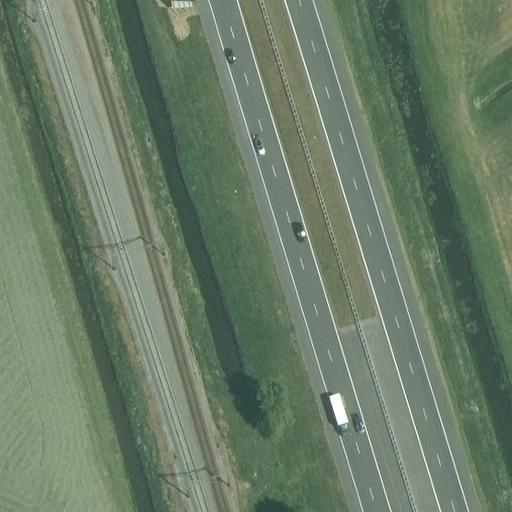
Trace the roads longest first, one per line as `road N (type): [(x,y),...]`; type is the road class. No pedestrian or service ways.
road 1 (motorway): [(221,0),(377,511)]
road 2 (motorway): [(453,511),(297,0)]
